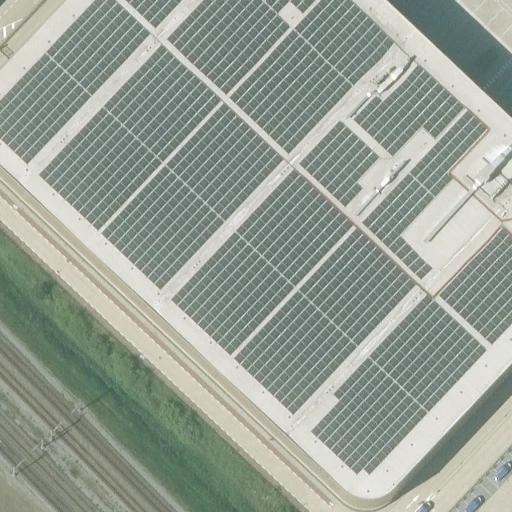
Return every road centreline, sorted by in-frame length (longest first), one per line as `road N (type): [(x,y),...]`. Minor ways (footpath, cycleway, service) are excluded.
road 1 (unclassified): [(320,511),(0,211)]
road 2 (unknown): [(347,0),(479,144),(480,155)]
